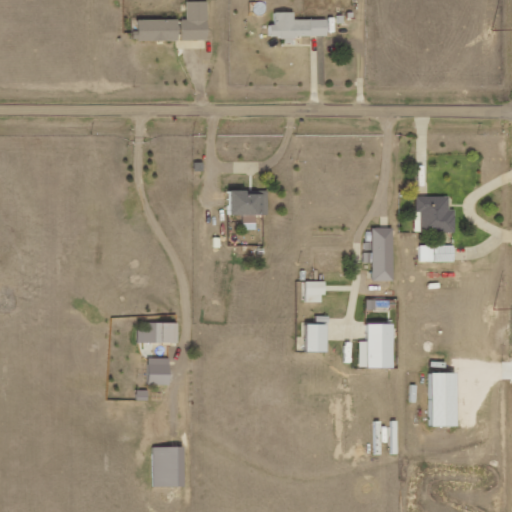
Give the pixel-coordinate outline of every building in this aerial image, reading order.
[(138,21),(138,32),(133,32),(133,41),(179,41),(207,41),(207,2),(187,2),(187,20),(138,21)] [(327,36),(327,20),(294,20),(294,13),(274,13),(274,26),(267,26),(268,38),(284,38),(284,45),(294,44),(294,37),(327,36)] [(231,215),(242,215),(242,223),(255,223),(255,214),(267,214),(266,191),(230,192),(231,215)] [(454,232),(453,209),(448,209),(448,196),(415,197),(415,212),(419,212),(420,233),(454,232)] [(393,281),(392,228),(371,228),(371,242),(363,242),(363,263),(371,263),(372,281),(393,281)] [(454,246),(419,245),(419,261),(454,262),(454,246)] [(325,282),(306,282),(306,295),(325,295),(325,282)] [(366,309),(387,308),(386,303),(381,303),(381,300),(366,300),(366,309)] [(327,352),(328,316),(315,316),(315,324),(307,324),(306,352),(327,352)] [(137,343),(177,343),(178,323),(145,323),(145,330),(137,330),(137,343)] [(393,368),(393,324),(368,323),(367,341),(358,341),(358,367),(393,368)] [(169,385),(170,359),(149,358),(148,385),(169,385)] [(457,426),(456,373),(427,373),(428,386),(431,386),(432,427),(457,426)] [(184,487),(184,447),(152,447),(153,487),(184,487)]
